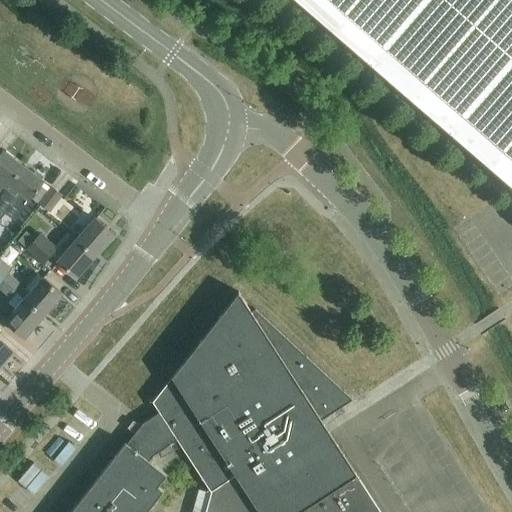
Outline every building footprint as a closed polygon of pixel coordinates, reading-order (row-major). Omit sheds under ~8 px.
[(511,0),(300,0),(511,183),(511,0)] [(0,196),(7,187),(23,165),(3,150),(0,152),(0,196)] [(0,217),(4,212),(14,220),(30,199),(44,181),(23,165),(7,187),(0,196),(0,217)] [(51,184),(38,202),(50,211),(63,194),(51,184)] [(76,240),(95,256),(114,234),(96,218),(76,240)] [(95,256),(76,240),(68,233),(56,247),(40,234),(28,248),(44,261),(51,253),(58,261),(76,277),(95,256)] [(3,280),(43,315),(62,293),(44,277),(31,292),(9,273),(3,280)] [(43,315),(3,280),(0,277),(0,288),(12,299),(9,302),(16,309),(6,320),(24,337),(43,315)] [(159,409),(176,437),(212,493),(206,511),(381,511),(321,418),(352,398),(255,309),(251,311),(239,292),(153,401),(159,409)] [(0,364),(12,351),(0,339),(0,364)] [(176,437),(159,409),(140,422),(124,443),(122,441),(66,511),(135,511),(137,511),(138,511),(145,511),(161,491),(154,485),(163,474),(145,461),(152,452),(176,437)]
